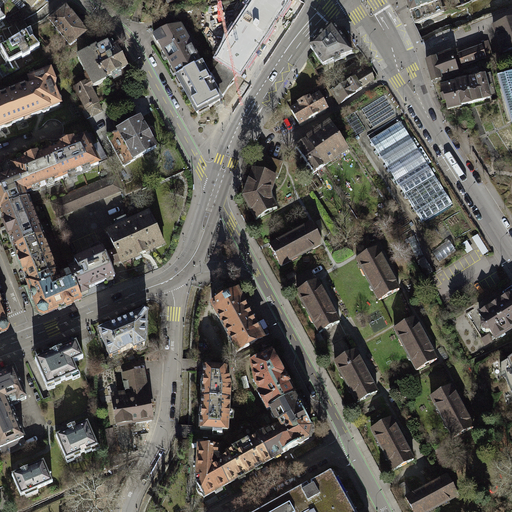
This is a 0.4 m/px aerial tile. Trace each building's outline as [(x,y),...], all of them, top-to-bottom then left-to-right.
[(0,0),(0,13),(5,20),(19,11),(11,2),(12,0),(0,0)] [(24,0),(31,8),(39,0),(24,0)] [(286,0),(256,0),(249,11),(259,17),(260,16),(272,23),(286,0)] [(404,0),(408,12),(439,2),(437,0),(404,0)] [(439,2),(408,12),(409,15),(412,24),(442,12),(439,2)] [(65,7),(49,21),(70,45),(86,32),(65,7)] [(259,17),(249,11),(245,17),(244,16),(240,22),(241,23),(237,30),(247,37),(246,39),(257,46),(272,23),(260,16),(259,17)] [(511,48),(511,18),(492,26),(502,53),(511,48)] [(157,33),(154,35),(155,37),(153,38),(157,45),(159,44),(177,77),(200,65),(180,27),(178,27),(178,25),(171,27),(171,30),(157,33)] [(332,25),(310,47),(324,67),(353,54),(332,25)] [(1,37),(0,38),(0,50),(1,50),(8,63),(0,67),(0,73),(2,78),(19,69),(15,61),(21,57),(22,59),(30,55),(29,53),(40,47),(32,39),(30,30),(17,38),(18,39),(6,46),(1,37)] [(247,37),(237,30),(230,41),(226,40),(225,47),(226,48),(217,61),(219,62),(237,74),(238,75),(257,46),(246,39),(247,37)] [(487,40),(456,50),(461,66),(486,58),(485,53),(490,51),(487,40)] [(96,48),(78,57),(90,81),(93,87),(107,80),(106,78),(127,67),(116,47),(111,42),(97,50),(96,48)] [(451,55),(427,63),(433,83),(458,75),(451,55)] [(177,77),(197,114),(220,101),(218,99),(223,96),(237,74),(219,62),(212,75),(207,77),(200,65),(177,77)] [(354,75),(356,77),(334,90),(341,103),(352,95),(368,84),(374,79),(366,67),(354,75)] [(26,87),(7,94),(12,107),(7,109),(13,124),(41,113),(44,114),(48,112),(49,109),(60,105),(54,91),(56,83),(50,70),(37,75),(37,76),(28,80),(31,87),(27,89),(26,87)] [(497,96),(490,73),(477,77),(476,79),(467,81),(472,103),(497,96)] [(511,73),(498,78),(511,125),(511,73)] [(93,87),(90,81),(75,89),(90,117),(102,111),(91,89),(93,87)] [(472,103),(467,81),(457,83),(462,105),(472,103)] [(462,105),(457,83),(441,87),(443,93),(441,94),(443,101),(445,101),(447,109),(462,105)] [(364,108),(373,123),(397,108),(387,93),(364,108)] [(0,128),(4,127),(6,129),(11,126),(13,124),(7,109),(12,107),(7,94),(0,96),(0,128)] [(299,106),(292,110),(300,124),(327,109),(319,95),(311,100),(309,98),(298,104),(299,106)] [(126,126),(106,137),(123,166),(157,147),(152,139),(153,136),(154,133),(153,130),(151,128),(148,126),(145,126),(140,118),(131,122),(130,119),(124,122),(126,126)] [(399,120),(369,140),(379,155),(409,135),(399,120)] [(346,151),(330,127),(308,142),(323,166),(346,151)] [(379,155),(387,168),(417,148),(409,135),(379,155)] [(60,178),(99,163),(84,138),(75,142),(73,141),(61,145),(60,148),(50,152),(60,178)] [(323,166),(308,142),(298,149),(313,172),(323,166)] [(387,168),(396,181),(426,161),(417,148),(387,168)] [(60,178),(50,152),(39,156),(37,155),(24,160),(24,162),(14,166),(16,173),(24,192),(60,178)] [(283,162),(259,154),(253,170),(276,177),(277,178),(283,162)] [(396,181),(405,195),(435,175),(426,161),(396,181)] [(276,177),(253,170),(244,197),(255,219),(276,207),(271,198),(271,191),(276,177)] [(16,173),(0,179),(0,211),(27,200),(24,192),(16,173)] [(115,175),(50,202),(56,217),(121,190),(115,175)] [(405,195),(414,208),(444,189),(435,175),(405,195)] [(414,208),(424,222),(454,202),(444,189),(414,208)] [(27,200),(0,211),(0,215),(13,248),(41,236),(27,200)] [(117,227),(107,232),(115,250),(120,261),(121,263),(163,244),(149,212),(127,222),(125,219),(115,223),(117,227)] [(311,224),(269,246),(280,267),(322,245),(311,224)] [(13,248),(27,284),(53,273),(56,272),(41,236),(13,248)] [(376,248),(356,259),(362,270),(361,271),(363,275),(365,275),(370,284),(369,286),(371,290),(373,290),(379,300),(399,289),(376,248)] [(110,266),(120,261),(115,250),(105,255),(104,252),(93,256),(92,253),(85,256),(86,258),(82,260),(81,258),(74,261),(78,270),(70,274),(79,295),(88,291),(87,289),(115,276),(110,266)] [(79,295),(70,274),(62,277),(60,278),(61,281),(57,283),(53,273),(27,284),(39,313),(40,316),(42,315),(81,300),(79,295)] [(317,281),(296,292),(302,303),(302,304),(304,308),(305,308),(310,317),(309,318),(312,323),(313,323),(319,333),(339,322),(317,281)] [(235,353),(262,338),(236,292),(228,296),(224,290),(220,292),(215,295),(218,302),(210,306),(235,353)] [(511,295),(511,294),(479,313),(484,321),(482,323),(481,326),(482,329),(484,331),(487,332),(490,331),(494,338),(511,326),(511,295)] [(143,313),(99,332),(110,358),(132,348),(133,350),(145,345),(145,315),(146,314),(144,312),(143,313)] [(414,319),(394,330),(399,340),(399,342),(401,346),(402,346),(407,355),(407,356),(409,360),(411,360),(416,371),(436,360),(414,319)] [(43,356),(35,360),(46,387),(54,384),(55,386),(61,383),(60,381),(64,379),(65,382),(72,379),(71,377),(78,374),(73,362),(83,358),(76,342),(68,345),(66,343),(59,346),(60,348),(49,353),(48,351),(42,353),(43,356)] [(354,351),(334,362),(340,372),(339,374),(341,377),(343,378),(348,386),(347,388),(349,392),(351,392),(357,403),(377,392),(354,351)] [(271,354),(251,365),(254,382),(260,393),(258,394),(267,410),(269,409),(294,395),(288,385),(290,384),(286,377),(284,378),(271,354)] [(511,357),(500,364),(501,378),(505,376),(510,389),(511,393),(511,357)] [(202,399),(230,401),(230,385),(227,370),(203,368),(202,399)] [(0,448),(3,456),(27,445),(8,401),(15,398),(17,402),(27,398),(21,386),(14,369),(0,374),(0,448)] [(111,369),(98,375),(98,390),(114,382),(111,369)] [(144,370),(122,374),(125,392),(111,394),(116,425),(116,426),(129,424),(152,421),(148,396),(144,370)] [(450,386),(430,397),(436,407),(435,409),(438,413),(439,413),(444,422),(443,423),(445,427),(447,428),(453,438),(473,427),(450,386)] [(294,395),(269,409),(276,421),(278,420),(280,423),(287,419),(291,428),(307,419),(302,410),(302,408),(301,404),(298,404),(294,395)] [(201,414),(200,430),(213,430),(213,435),(222,435),(223,431),(228,431),(230,401),(202,399),(201,414)] [(291,428),(287,419),(280,423),(281,425),(267,433),(266,431),(257,436),(271,460),(298,445),(300,446),(303,444),(304,441),(309,439),(310,437),(312,436),(313,432),(311,430),(311,427),(307,419),(291,428)] [(391,419),(371,430),(377,440),(376,442),(378,445),(380,446),(385,454),(384,456),(386,460),(388,460),(393,471),(414,460),(391,419)] [(67,430),(55,436),(66,460),(73,456),(74,458),(81,456),(80,454),(84,452),(85,454),(91,451),(90,449),(98,446),(87,422),(75,427),(74,425),(66,428),(67,430)] [(133,451),(129,424),(116,426),(116,425),(113,425),(114,429),(118,454),(133,451)] [(118,454),(114,429),(105,430),(109,449),(118,454)] [(271,460),(257,436),(225,454),(226,456),(221,459),(219,469),(228,484),(271,460)] [(204,498),(228,484),(219,469),(221,459),(218,459),(218,448),(198,447),(196,484),(197,486),(197,489),(198,493),(200,495),(203,496),(204,498)] [(43,461),(11,474),(20,495),(24,494),(25,491),(30,489),(31,491),(52,482),(43,461)] [(349,511),(349,504),(345,504),(341,496),(340,488),(336,488),(332,481),(331,472),(328,472),(309,483),(311,487),(307,489),(305,486),(258,511),(349,511)] [(447,475),(406,497),(413,511),(427,511),(458,496),(447,475)]
